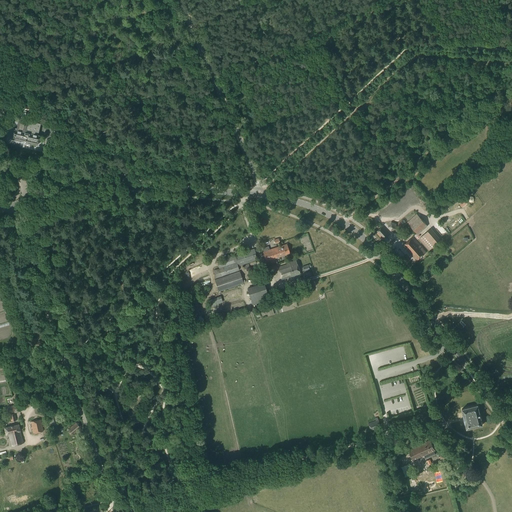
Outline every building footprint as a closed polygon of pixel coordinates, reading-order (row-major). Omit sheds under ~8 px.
[(16,128),(13,140),(39,146),(41,136),(39,135),(42,124),(26,120),(27,116),(23,115),(23,118),(19,117),(17,128),(16,128)] [(416,214),(407,222),(418,234),(427,226),(416,214)] [(382,226),(375,232),(382,240),(389,234),(382,226)] [(430,229),(417,240),(420,242),(421,241),(424,245),(429,250),(440,241),(430,229)] [(416,261),(426,252),(412,237),(402,246),(416,261)] [(268,246),(263,248),(264,251),(263,252),(266,261),(289,253),(286,244),(269,250),(268,246)] [(219,268),(213,270),(215,278),(239,270),(237,265),(257,258),(254,249),(216,261),(219,268)] [(289,263),(277,267),(281,280),(300,274),(296,260),(289,262),(289,263)] [(239,271),(214,279),(218,291),(243,283),(239,271)] [(264,285),(248,291),(252,305),(269,300),(264,285)] [(17,405),(8,407),(11,421),(16,420),(15,413),(18,412),(17,405)] [(478,405),(462,409),(467,429),(483,425),(478,405)] [(40,419),(31,421),(33,433),(43,431),(40,419)] [(378,420),(368,423),(371,431),(381,427),(378,420)] [(68,429),(68,432),(70,434),(73,434),(81,428),(81,425),(79,423),(76,423),(68,429)] [(19,424),(4,427),(6,434),(8,434),(11,446),(24,443),(19,424)] [(420,445),(408,450),(412,459),(413,460),(415,464),(419,462),(417,458),(424,455),(426,459),(436,455),(434,451),(435,450),(434,448),(430,440),(427,441),(425,442),(423,443),(420,445)]
